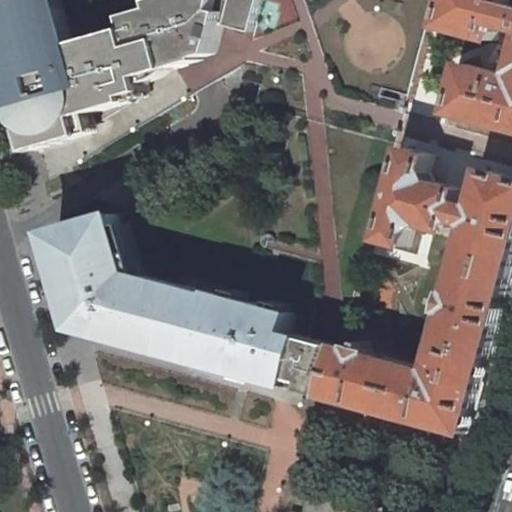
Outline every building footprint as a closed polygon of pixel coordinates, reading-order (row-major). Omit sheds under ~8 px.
[(135,28),(89,42),(77,46),(66,7),(58,9),(55,0),(24,0),(0,7),(0,12),(3,24),(0,24),(0,33),(27,124),(32,122),(40,150),(92,136),(86,115),(137,101),(135,95),(152,91),(148,76),(207,60),(206,58),(218,54),(227,25),(254,32),(262,0),(159,0),(158,0),(160,8),(132,16),(135,28)] [(511,6),(508,5),(509,0),(454,0),(448,26),(499,40),(503,23),(511,25),(511,76),(470,65),(458,112),(511,125),(511,6)] [(476,224),(465,264),(511,275),(511,176),(491,171),(481,208),(462,203),(465,190),(436,182),(431,173),(436,156),(412,149),(387,239),(412,246),(416,229),(425,223),(454,231),(458,219),(476,224)] [(327,397),(342,346),(324,341),(292,332),(299,307),(135,269),(120,216),(116,209),(45,229),(72,329),(310,392),(327,397)] [(453,311),(444,342),(493,353),(511,283),(511,275),(465,264),(457,295),(454,294),(449,310),(453,311)] [(493,353),(444,342),(437,371),(374,354),(375,351),(358,346),(357,350),(342,346),(327,397),(471,433),(486,379),(493,353)] [(382,511),(308,492),(302,511),(382,511)]
